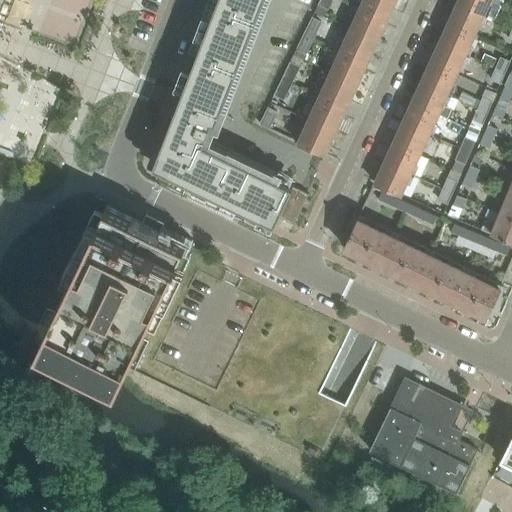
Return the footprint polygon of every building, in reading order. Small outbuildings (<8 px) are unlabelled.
[(155,162),(154,166),(172,174),(275,224),(279,216),(294,223),(309,193),(299,188),(294,186),(204,143),(222,95),(232,70),(236,72),(247,42),(263,0),(217,0),(213,14),(211,18),(203,40),(201,43),(198,52),(196,56),(191,69),(183,91),(182,93),(180,98),(173,117),(162,144),(155,162)] [(363,0),(362,4),(389,16),(396,0),(363,0)] [(458,0),(458,2),(485,14),(490,0),(458,0)] [(448,22),(475,34),(485,14),(458,2),(448,22)] [(362,4),(350,28),(364,35),(366,32),(379,38),(389,16),(362,4)] [(312,17),(304,33),(314,37),(321,22),(312,17)] [(475,34),(448,22),(439,42),(466,54),(475,34)] [(350,28),(340,50),(368,62),(379,38),(366,32),(364,35),(350,28)] [(314,37),(304,33),(296,49),(306,54),(314,37)] [(430,61),(457,74),(466,54),(439,42),(430,61)] [(331,71),(344,77),(343,80),(357,87),(368,62),(340,50),(331,71)] [(510,60),(501,56),(496,67),(506,72),(510,60)] [(430,61),(421,81),(448,94),(457,74),(430,61)] [(299,66),(290,62),(282,78),(291,83),(299,66)] [(506,72),(496,67),(491,79),(501,83),(506,72)] [(331,71),(319,96),(347,108),(357,87),(343,80),(344,77),(331,71)] [(511,95),(511,74),(510,73),(501,94),(511,98),(511,95)] [(291,83),(282,78),(274,94),(284,98),(291,83)] [(421,81),(412,101),(439,114),(448,94),(421,81)] [(511,98),(501,94),(497,103),(507,107),(511,98)] [(308,120),(322,126),(323,123),(337,130),(347,108),(319,96),(308,120)] [(493,101),(483,97),(478,108),(488,112),(493,101)] [(412,101),(403,121),(430,134),(439,114),(412,101)] [(268,107),(260,123),(269,128),(277,112),(268,107)] [(488,112),(478,108),(473,119),(483,124),(488,112)] [(322,126),(308,120),(298,142),(326,155),(337,130),(323,123),(322,126)] [(403,121),(394,141),(421,154),(430,134),(403,121)] [(498,128),(488,124),(484,133),(494,138),(498,128)] [(479,134),(469,130),(462,145),(472,149),(479,134)] [(494,138),(484,133),(479,143),(489,148),(494,138)] [(394,141),(384,161),(411,174),(421,154),(394,141)] [(472,149),(462,145),(456,160),(466,164),(472,149)] [(411,174),(384,161),(375,182),(402,194),(411,174)] [(480,168),(470,164),(466,174),(476,178),(480,168)] [(476,178),(466,174),(462,184),(472,188),(476,178)] [(458,181),(449,177),(444,188),(453,192),(458,181)] [(453,192),(444,188),(439,200),(448,204),(453,192)] [(378,200),(433,224),(437,214),(382,191),(378,200)] [(511,193),(510,192),(501,213),(511,217),(511,193)] [(458,194),(453,204),(463,208),(468,198),(458,194)] [(47,328),(40,341),(120,380),(126,367),(127,366),(320,460),(346,406),(319,393),(350,329),(184,248),(187,241),(108,202),(88,242),(47,328)] [(511,217),(501,213),(493,234),(511,241),(511,217)] [(344,247),(381,264),(396,232),(360,215),(344,247)] [(451,231),(505,254),(509,246),(454,223),(451,231)] [(381,264),(416,281),(432,249),(396,232),(381,264)] [(416,281),(452,299),(468,267),(432,249),(416,281)] [(468,267),(452,299),(488,316),(504,284),(468,267)] [(460,404),(405,377),(370,449),(399,463),(401,464),(458,492),(471,465),(478,451),(479,449),(461,441),(459,440),(457,439),(461,431),(450,426),(462,402),(463,401),(462,400),(461,402),(460,404)] [(511,436),(499,463),(500,463),(511,469),(511,436)] [(394,467),(372,456),(368,465),(390,475),(394,467)]
